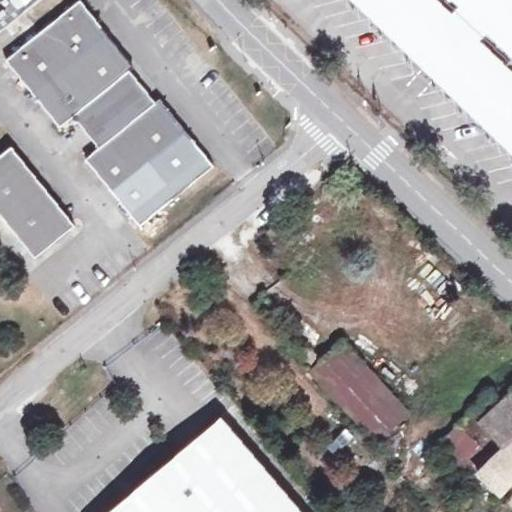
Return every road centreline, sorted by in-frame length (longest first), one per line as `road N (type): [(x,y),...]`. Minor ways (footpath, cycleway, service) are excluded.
road 1 (residential): [(0,398),(346,118)]
road 2 (tertiary): [(511,277),(346,118)]
road 3 (unknown): [(0,461),(40,510),(155,414)]
road 4 (tertiary): [(346,118),(219,0)]
